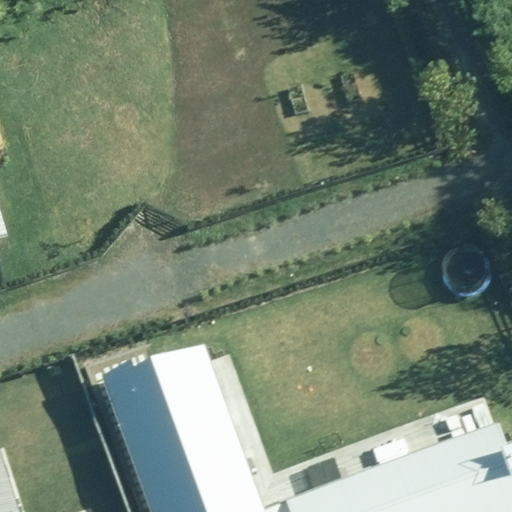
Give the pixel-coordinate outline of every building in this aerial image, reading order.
[(160,22),(163,28),(168,34),(175,37),(183,38),(190,36),(196,33),(201,27),(204,20),(204,13),(202,6),(198,0),(164,0),(160,7),(159,15),(160,22)] [(217,0),(218,5),(222,11),(227,17),(233,20),(241,21),(248,19),(255,16),(259,10),(262,3),(262,0),(217,0)] [(327,16),(331,22),(336,27),(343,30),(350,31),(357,30),(364,26),(369,21),(372,14),(372,7),(370,0),(328,0),(328,1),(326,8),(327,16)] [(248,69),(251,74),(255,78),(260,80),(266,81),(272,80),(277,77),(281,73),(283,67),(283,61),(282,56),(279,51),(274,48),(268,46),(262,46),(256,48),(252,52),(249,57),(248,63),(248,69)] [(184,81),(187,87),(192,92),(199,95),(206,96),(214,95),(220,91),(225,86),(228,79),(228,71),(226,64),(222,58),(216,54),(209,51),(201,51),(194,54),(188,59),(184,66),(183,73),(184,81)] [(356,63),(285,92),(299,126),(370,97),(356,63)] [(511,511),(511,479),(493,427),(268,506),(207,331),(97,369),(147,511),(511,511)] [(0,511),(25,511),(4,444),(0,445),(0,511)]
